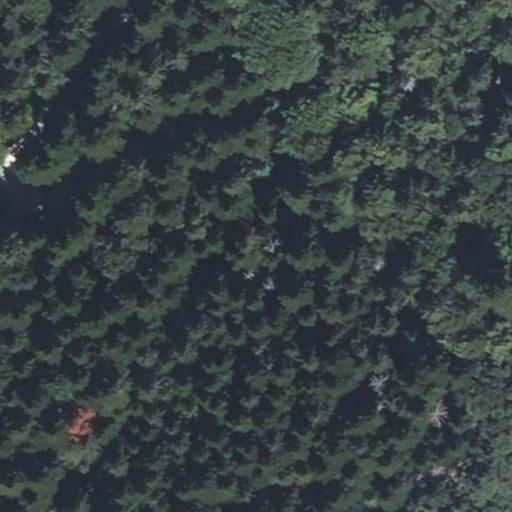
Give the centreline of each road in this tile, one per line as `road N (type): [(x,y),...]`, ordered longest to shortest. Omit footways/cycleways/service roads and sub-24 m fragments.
road 1 (track): [(24,177),(49,206),(138,134),(445,44),(511,10)]
road 2 (track): [(135,0),(26,130),(16,152),(24,177)]
